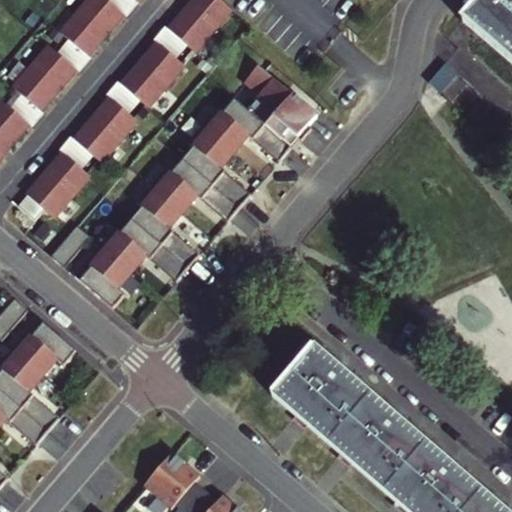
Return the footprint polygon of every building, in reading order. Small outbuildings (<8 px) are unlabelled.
[(127,22),(102,0),(86,0),(57,32),(91,62),(127,22)] [(228,22),(203,0),(189,0),(163,30),(195,59),(228,22)] [(511,60),(511,0),(486,0),(467,22),(511,60)] [(184,72),(153,45),(118,86),(150,113),(184,72)] [(77,82),(42,51),(9,88),(45,119),(77,82)] [(448,63),(434,80),(465,106),(479,89),(448,63)] [(318,115),(258,64),(244,81),(261,95),(253,104),(296,141),(318,115)] [(223,111),(217,106),(206,119),(236,147),(247,134),(279,160),(296,141),(253,104),(248,110),(234,98),(223,111)] [(137,128),(105,101),(71,140),(102,167),(137,128)] [(0,168),(30,134),(0,108),(0,168)] [(236,147),(206,119),(180,151),(242,204),(253,191),(223,165),(236,147)] [(242,204),(180,151),(153,184),(184,210),(197,195),(226,222),(242,204)] [(87,183),(57,156),(21,196),(51,224),(87,183)] [(184,210),(153,184),(127,214),(189,267),(200,254),(169,228),(184,210)] [(127,214),(96,251),(130,282),(149,259),(176,282),(189,267),(127,214)] [(79,226),(57,256),(69,265),(91,235),(79,226)] [(75,276),(112,309),(133,285),(96,251),(75,276)] [(0,332),(8,337),(27,307),(16,299),(0,323),(0,332)] [(78,353),(42,321),(16,353),(53,384),(78,353)] [(503,511),(314,351),(303,362),(274,396),(291,408),(290,410),(306,423),(307,422),(347,456),(346,458),(362,472),(363,470),(403,504),(401,506),(408,511),(503,511)] [(47,380),(16,353),(0,370),(0,389),(48,431),(61,419),(34,395),(47,380)] [(48,431),(0,389),(0,429),(9,421),(37,445),(48,431)] [(176,511),(201,482),(172,459),(142,495),(163,511),(176,511)] [(0,490),(10,480),(0,470),(0,490)] [(231,511),(221,503),(213,511),(231,511)]
